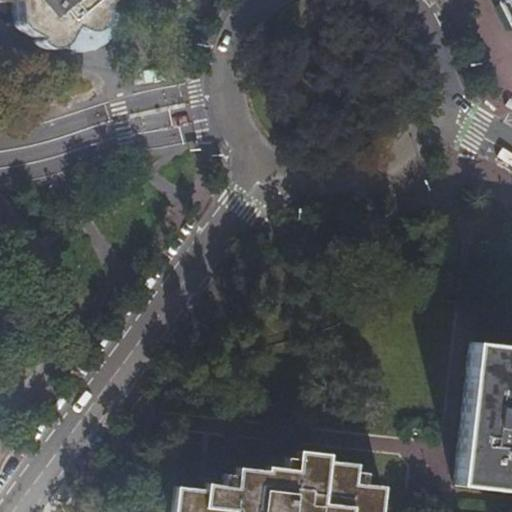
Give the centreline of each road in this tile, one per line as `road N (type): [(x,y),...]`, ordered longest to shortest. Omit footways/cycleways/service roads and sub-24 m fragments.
road 1 (tertiary): [(11,511),(261,170)]
road 2 (tertiary): [(261,170),(301,188),(346,193),(390,180),(424,151),(445,111)]
road 3 (tertiary): [(261,0),(236,31),(224,88),(240,139),(261,170)]
road 4 (tertiary): [(445,111),(443,44),(410,0)]
